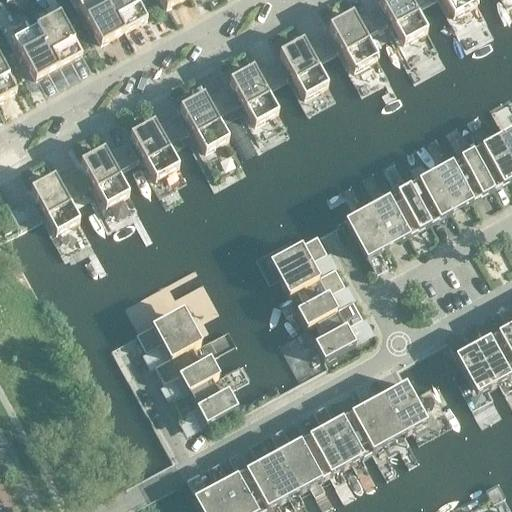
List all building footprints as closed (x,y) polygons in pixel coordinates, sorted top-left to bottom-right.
[(122,37),(102,0),(92,0),(77,8),(99,49),(122,37)] [(146,24),(132,0),(102,0),(122,37),(146,24)] [(188,1),(187,0),(156,0),(164,14),(188,1)] [(382,0),(377,3),(390,28),(402,49),(425,36),(414,15),(413,14),(413,13),(428,5),(425,0),(382,0)] [(439,0),(440,1),(451,22),(475,9),(470,0),(439,0)] [(351,17),(327,30),(341,55),(352,76),(376,63),(364,42),(364,41),(363,41),(381,31),(370,13),(353,22),(351,17)] [(80,60),(58,19),(35,31),(57,72),(80,60)] [(57,72),(35,31),(11,44),(34,85),(57,72)] [(277,58),(291,82),(302,103),(326,90),(301,45),(277,58)] [(0,103),(15,95),(0,67),(0,103)] [(251,72),(228,85),(241,109),(253,131),(276,118),(265,96),(264,95),(274,89),(265,71),(254,77),(251,72)] [(178,112),(191,136),(203,158),(227,145),(202,99),(178,112)] [(152,126),(128,139),(142,163),(153,185),(177,172),(165,151),(165,150),(165,149),(175,143),(166,124),(154,130),(152,126)] [(511,133),(502,139),(491,145),(511,183),(511,133)] [(511,184),(511,183),(491,145),(470,157),(492,196),(511,184)] [(102,153),(79,166),(92,191),(104,212),(127,199),(116,178),(115,177),(115,176),(126,171),(116,151),(105,157),(102,153)] [(492,196),(470,157),(449,168),(471,207),(492,196)] [(471,207),(449,168),(428,180),(449,219),(471,207)] [(29,193),(42,218),(54,239),(78,226),(53,180),(29,193)] [(449,219),(428,180),(407,191),(428,230),(449,219)] [(428,230),(407,191),(386,203),(407,242),(428,230)] [(407,242),(386,203),(365,214),(386,253),(407,242)] [(3,210),(0,211),(0,235),(2,240),(15,232),(3,210)] [(386,253),(365,214),(343,226),(364,265),(386,253)] [(325,260),(315,241),(268,267),(286,301),(333,275),(333,274),(317,283),(309,268),(325,260)] [(343,292),(333,275),(286,301),(295,297),(303,311),(294,316),(304,333),(351,308),(351,307),(335,316),(327,301),(343,292)] [(361,325),(351,308),(304,333),(304,334),(312,329),(320,344),(312,349),(322,367),(354,350),(345,334),(361,325)] [(181,315),(173,319),(134,340),(144,359),(160,350),(167,365),(152,373),(152,374),(200,348),(181,315)] [(511,328),(496,337),(511,366),(511,328)] [(511,379),(511,366),(496,337),(475,349),(497,388),(511,379)] [(200,349),(200,348),(152,374),(162,391),(177,383),(185,397),(170,406),(170,407),(217,381),(208,363),(199,368),(191,353),(200,349)] [(497,388),(475,349),(453,361),(475,400),(497,388)] [(218,381),(217,381),(170,407),(180,424),(195,415),(204,431),(236,414),(226,396),(217,400),(209,386),(218,381)] [(425,427),(404,388),(382,400),(403,439),(425,427)] [(403,439),(382,400),(361,411),(382,451),(403,439)] [(382,451),(361,411),(340,423),(361,462),(382,451)] [(361,462),(340,423),(319,435),(340,474),(361,462)] [(340,474),(319,435),(298,446),(319,485),(340,474)] [(319,485),(298,446),(276,458),(298,497),(319,485)] [(298,497),(276,458),(255,469),(277,508),(298,497)] [(270,511),(277,508),(255,469),(234,481),(251,511),(270,511)] [(251,511),(234,481),(213,492),(224,511),(251,511)] [(492,508),(502,502),(503,501),(496,487),(494,488),(495,489),(486,494),(485,493),(484,494),(492,508)] [(224,511),(213,492),(191,504),(195,511),(224,511)]
